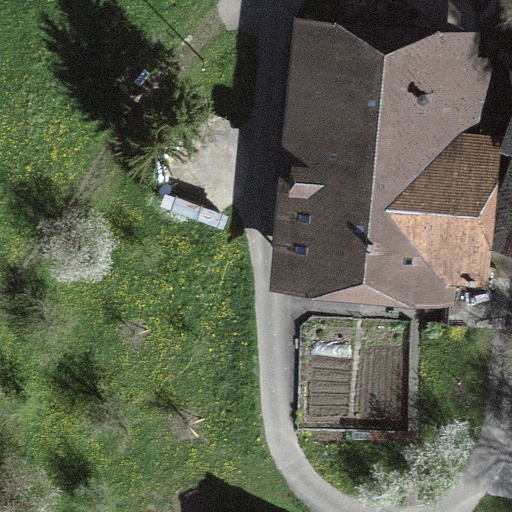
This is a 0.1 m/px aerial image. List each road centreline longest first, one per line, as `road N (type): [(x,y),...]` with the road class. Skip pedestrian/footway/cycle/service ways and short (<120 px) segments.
road 1 (unclassified): [(281,0),(272,394),(293,468),(310,492),(346,511)]
road 2 (track): [(511,29),(486,284),(502,358),(496,432),(465,498)]
road 3 (track): [(0,293),(128,126),(246,0)]
